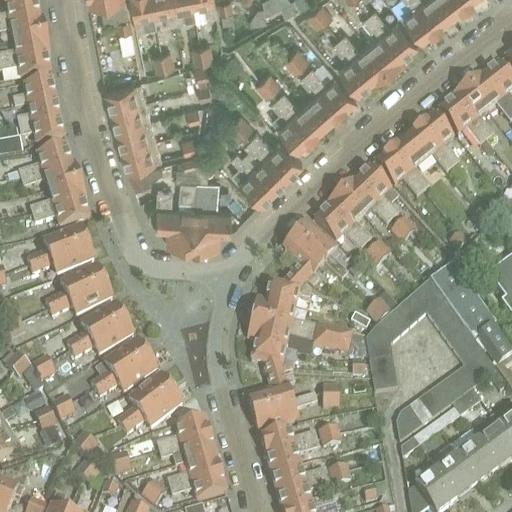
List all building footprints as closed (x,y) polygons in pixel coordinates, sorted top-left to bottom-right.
[(0,25),(43,18),(42,16),(39,17),(35,0),(6,5),(8,17),(0,18),(0,25)] [(157,28),(154,13),(151,0),(130,0),(136,31),(157,28)] [(172,0),(151,0),(154,13),(164,11),(166,25),(176,23),(172,0)] [(192,0),(172,0),(176,23),(196,20),(193,6),(192,0)] [(192,0),(193,6),(204,4),(206,18),(216,16),(213,0),(192,0)] [(285,17),(299,9),(293,0),(290,0),(289,0),(262,0),(265,15),(280,7),(285,17)] [(437,28),(415,0),(406,0),(412,8),(403,15),(422,39),(437,28)] [(415,0),(437,28),(452,16),(440,0),(415,0)] [(440,0),(452,16),(467,4),(463,0),(440,0)] [(231,1),(218,4),(220,15),(233,12),(231,1)] [(322,4),(314,11),(325,24),(332,17),(322,4)] [(390,27),(377,12),(375,9),(368,15),(371,18),(404,58),(406,56),(404,54),(417,43),(398,20),(390,27)] [(317,30),(325,24),(314,11),(307,17),(317,30)] [(404,58),(371,18),(368,15),(363,20),(377,36),(368,43),(390,69),(404,58)] [(43,18),(0,25),(0,35),(11,33),(13,43),(46,37),(43,18)] [(119,34),(132,32),(130,19),(116,22),(119,34)] [(375,82),(390,69),(368,43),(360,50),(345,33),(339,39),(375,82)] [(0,65),(49,55),(46,37),(13,43),(15,55),(0,57),(0,65)] [(333,44),(335,47),(347,61),(338,69),(358,93),(371,81),(373,84),(375,82),(339,39),(333,44)] [(210,45),(200,47),(204,64),(214,62),(210,45)] [(194,66),(204,64),(200,47),(190,49),(194,66)] [(298,48),(290,55),(302,68),(309,61),(298,48)] [(170,52),(161,54),(166,71),(175,68),(170,52)] [(166,71),(161,54),(151,57),(156,73),(166,71)] [(0,65),(0,73),(18,70),(20,81),(50,75),(47,58),(50,57),(49,55),(0,65)] [(294,74),(302,68),(290,55),(283,62),(294,74)] [(194,69),(198,82),(209,79),(205,66),(194,69)] [(481,75),(511,112),(511,100),(509,97),(511,94),(511,82),(499,66),(485,76),(483,73),(481,75)] [(313,67),(306,73),(309,76),(341,112),(355,100),(335,77),(327,83),(315,70),(313,67)] [(270,73),(262,79),(273,92),(281,85),(270,73)] [(309,76),(306,73),(300,78),(314,94),(306,101),(327,124),(341,112),(309,76)] [(510,124),(511,122),(511,112),(481,75),(466,86),(488,114),(496,107),(510,124)] [(265,99),(273,92),(262,79),(254,86),(265,99)] [(14,109),(28,107),(56,100),(52,81),(23,87),(26,97),(13,100),(14,109)] [(111,110),(139,104),(146,102),(141,82),(106,91),(111,110)] [(197,88),(200,102),(212,100),(209,85),(197,88)] [(488,114),(466,86),(452,98),(487,143),(493,138),(479,121),(488,114)] [(298,108),(286,95),(284,92),(278,97),(280,100),(313,136),(327,124),(306,101),(298,108)] [(280,100),(278,97),(272,102),(280,112),(271,120),(297,149),(313,136),(280,100)] [(496,154),(487,143),(452,98),(450,100),(452,102),(438,113),(458,137),(466,130),(490,159),(496,154)] [(56,100),(28,107),(30,117),(17,120),(19,129),(60,121),(56,100)] [(151,121),(146,102),(139,104),(111,110),(116,130),(144,123),(151,121)] [(186,111),(189,125),(201,122),(197,108),(186,111)] [(240,116),(234,123),(245,135),(252,128),(240,116)] [(447,175),(453,170),(459,165),(445,148),(453,141),(434,117),(405,142),(414,153),(429,141),(439,153),(432,158),(447,175)] [(64,141),(60,121),(19,129),(21,139),(34,136),(36,147),(64,141)] [(116,130),(121,149),(149,142),(156,141),(151,121),(144,123),(116,130)] [(240,140),(245,135),(234,123),(228,129),(240,140)] [(203,136),(211,145),(220,136),(211,128),(203,136)] [(0,157),(6,156),(22,154),(21,147),(20,139),(18,139),(16,132),(8,133),(0,134),(0,157)] [(251,140),(287,176),(301,162),(280,141),(272,149),(256,134),(251,140)] [(184,155),(196,152),(193,139),(181,142),(184,155)] [(242,157),(253,168),(275,189),(287,176),(251,140),(245,145),(249,149),(242,157)] [(149,142),(121,149),(127,169),(161,160),(156,141),(149,142)] [(390,154),(421,191),(424,194),(430,189),(416,172),(432,158),(439,153),(429,141),(414,153),(405,142),(390,154)] [(21,181),(25,180),(75,164),(75,162),(71,163),(66,147),(37,156),(40,168),(19,175),(21,181)] [(261,203),(275,189),(253,168),(242,157),(237,152),(231,159),(239,167),(232,174),(261,203)] [(417,200),(424,194),(421,191),(390,154),(375,166),(395,190),(403,183),(417,200)] [(195,202),(196,181),(200,155),(183,160),(177,161),(176,180),(180,181),(179,201),(195,202)] [(218,231),(230,232),(231,212),(217,211),(219,183),(207,182),(207,176),(215,167),(200,155),(196,181),(195,202),(194,210),(192,246),(217,247),(218,231)] [(45,183),(48,192),(81,182),(75,164),(25,180),(21,181),(23,190),(45,183)] [(353,181),(390,219),(392,222),(398,216),(391,207),(399,199),(370,170),(357,182),(355,179),(353,181)] [(353,181),(339,194),(363,219),(371,211),(387,227),(392,222),(390,219),(353,181)] [(33,218),(86,200),(81,182),(48,192),(52,203),(30,210),(33,218)] [(167,244),(192,246),(194,210),(172,208),(173,192),(159,191),(158,208),(156,208),(151,212),(151,219),(155,224),(156,224),(156,228),(168,229),(167,244)] [(339,194),(326,206),(365,247),(371,242),(356,226),(363,219),(339,194)] [(87,202),(86,200),(33,218),(35,226),(57,219),(60,230),(89,220),(84,203),(87,202)] [(327,210),(315,222),(336,244),(343,237),(359,253),(365,247),(326,206),(325,208),(327,210)] [(486,209),(478,215),(489,228),(496,222),(486,209)] [(489,228),(478,215),(470,221),(481,235),(489,228)] [(404,220),(397,227),(409,238),(416,231),(404,220)] [(511,223),(502,230),(511,244),(511,259),(488,277),(505,301),(501,304),(511,318),(511,223)] [(323,265),(337,279),(341,282),(347,277),(329,260),(336,251),(308,224),(296,237),(324,264),(323,265)] [(401,245),(409,238),(397,227),(390,234),(401,245)] [(27,260),(30,268),(33,267),(86,246),(80,229),(43,243),(47,253),(27,260)] [(458,234),(448,243),(456,252),(466,243),(458,234)] [(283,251),(300,267),(292,276),(304,286),(306,284),(313,290),(319,284),(312,277),(323,265),(324,264),(296,237),(283,251)] [(380,243),(371,252),(383,263),(392,255),(380,243)] [(86,246),(33,267),(30,268),(33,276),(36,275),(53,268),(57,276),(93,263),(86,246)] [(375,272),(383,263),(371,252),(363,260),(375,272)] [(430,284),(451,313),(457,322),(464,330),(470,339),(474,344),(478,341),(498,370),(496,371),(510,391),(511,389),(511,377),(504,366),(511,360),(511,348),(497,328),(497,327),(454,267),(430,284)] [(65,295),(48,303),(45,305),(48,311),(52,310),(104,285),(97,269),(61,286),(65,295)] [(304,286),(292,276),(281,287),(269,284),(265,302),(265,303),(295,311),(298,298),(301,298),(301,300),(309,302),(311,293),(304,286)] [(430,284),(411,300),(426,318),(432,326),(451,313),(430,284)] [(104,285),(52,310),(48,311),(52,319),(55,317),(72,309),(76,318),(112,301),(104,285)] [(349,346),(366,349),(365,343),(364,339),(351,336),(292,322),(295,311),(265,303),(265,302),(258,300),(253,321),(316,336),(349,344),(349,346)] [(380,300),(373,307),(383,320),(391,313),(380,300)] [(426,318),(411,300),(402,308),(417,326),(426,318)] [(70,353),(123,322),(115,306),(80,326),(85,335),(66,346),(70,353)] [(376,326),(383,320),(373,307),(365,314),(376,326)] [(402,308),(393,316),(408,333),(417,326),(402,308)] [(0,319),(5,330),(19,324),(15,313),(0,318),(0,319)] [(457,322),(451,313),(432,326),(439,335),(457,322)] [(369,323),(355,316),(351,323),(366,331),(369,323)] [(399,341),(408,333),(393,316),(384,323),(399,341)] [(248,342),(255,344),(256,343),(285,350),(288,339),(315,345),(314,347),(346,355),(368,359),(366,349),(349,346),(349,344),(316,336),(253,321),(248,342)] [(132,337),(123,322),(70,353),(75,362),(79,360),(78,358),(93,349),(98,357),(132,337)] [(439,335),(445,343),(464,330),(457,322),(439,335)] [(384,323),(375,331),(390,348),(399,341),(384,323)] [(24,334),(19,324),(5,330),(9,341),(24,334)] [(445,343),(452,352),(470,339),(464,330),(445,343)] [(368,359),(368,362),(391,359),(390,348),(375,331),(365,343),(366,349),(368,359)] [(458,361),(476,347),(470,339),(452,352),(458,361)] [(136,343),(104,365),(95,371),(100,379),(94,383),(98,389),(146,357),(136,343)] [(256,343),(255,344),(251,362),(264,365),(268,384),(283,379),(283,375),(293,373),(294,365),(287,363),(286,365),(282,364),(285,350),(256,343)] [(478,388),(490,380),(496,375),(476,347),(458,361),(464,369),(478,388)] [(13,374),(24,361),(17,355),(6,367),(13,374)] [(156,372),(146,357),(98,389),(103,397),(119,386),(124,394),(156,372)] [(31,368),(34,374),(50,365),(46,359),(31,368)] [(370,373),(393,368),(391,359),(368,362),(370,373)] [(24,376),(31,368),(30,367),(24,361),(13,374),(19,380),(24,376)] [(353,362),(353,378),(364,378),(364,363),(353,362)] [(34,374),(40,384),(41,383),(55,376),(50,365),(34,374)] [(40,384),(34,374),(31,368),(24,376),(25,379),(34,395),(43,389),(40,384)] [(370,373),(372,383),(395,381),(393,368),(370,373)] [(455,376),(469,394),(473,392),(478,388),(464,369),(455,376)] [(506,388),(496,375),(490,380),(499,393),(506,388)] [(446,382),(460,401),(469,394),(455,376),(446,382)] [(125,427),(171,392),(160,377),(129,401),(135,409),(120,420),(125,427)] [(248,397),(253,414),(290,403),(286,388),(294,386),(292,377),(283,379),(268,384),(270,391),(248,397)] [(397,390),(395,381),(372,383),(373,394),(397,390)] [(446,382),(437,389),(450,408),(451,407),(460,401),(446,382)] [(322,387),(322,399),(339,399),(339,387),(322,387)] [(437,389),(427,395),(441,414),(450,408),(437,389)] [(181,406),(171,392),(125,427),(129,433),(144,422),(150,430),(181,406)] [(469,394),(460,401),(451,407),(454,411),(459,419),(481,403),(473,392),(469,394)] [(80,404),(86,413),(99,404),(93,395),(80,404)] [(441,414),(427,395),(418,402),(432,421),(441,414)] [(40,396),(24,403),(30,415),(46,407),(40,396)] [(290,403),(253,414),(258,433),(296,422),(293,411),(316,404),(314,396),(290,403)] [(52,405),(56,414),(71,406),(66,397),(52,405)] [(339,399),(322,399),(323,411),(339,411),(339,399)] [(422,427),(432,421),(418,402),(409,409),(422,427)] [(76,415),(71,406),(56,414),(61,423),(76,415)] [(0,438),(9,433),(4,425),(16,416),(11,409),(0,416),(0,438)] [(33,417),(37,425),(53,418),(48,409),(33,417)] [(399,445),(422,427),(409,409),(404,412),(399,416),(395,426),(399,445)] [(438,434),(459,419),(454,411),(432,427),(438,434)] [(53,418),(37,425),(42,434),(57,426),(53,418)] [(511,418),(498,429),(511,448),(511,418)] [(158,453),(163,451),(210,438),(205,420),(176,428),(178,439),(156,445),(158,453)] [(511,462),(511,448),(498,429),(492,421),(471,436),(477,444),(498,473),(511,462)] [(432,427),(412,441),(418,448),(438,434),(432,427)] [(318,433),(320,441),(339,436),(337,428),(318,433)] [(289,429),(260,438),(265,456),(317,442),(314,434),(292,440),(289,429)] [(21,449),(9,433),(0,438),(0,462),(15,453),(21,449)] [(80,454),(90,441),(83,434),(72,448),(80,454)] [(341,444),(339,436),(320,441),(322,450),(341,444)] [(210,438),(163,451),(158,453),(161,460),(172,457),(175,467),(185,464),(215,455),(210,438)] [(98,447),(90,441),(80,454),(87,460),(98,447)] [(402,459),(418,448),(412,441),(400,449),(402,459)] [(265,456),(271,474),(300,466),(297,455),(315,451),(319,450),(317,442),(265,456)] [(456,460),(477,488),(498,473),(477,444),(456,460)] [(112,468),(129,463),(126,453),(109,458),(112,468)] [(169,489),(174,488),(221,474),(215,455),(185,464),(189,475),(167,481),(169,489)] [(456,503),(477,488),(456,460),(436,474),(456,503)] [(75,475),(83,481),(93,468),(86,462),(75,475)] [(132,473),(129,463),(112,468),(115,478),(132,473)] [(300,466),(271,474),(276,492),(328,479),(326,471),(303,477),(300,466)] [(327,472),(330,480),(349,474),(346,466),(327,472)] [(93,468),(83,481),(91,488),(101,475),(93,468)] [(221,474),(174,488),(169,489),(171,497),(194,491),(197,501),(226,493),(221,474)] [(349,474),(330,480),(332,488),(352,482),(349,474)] [(431,511),(444,511),(456,503),(436,474),(415,489),(407,495),(410,511),(425,511),(430,509),(431,511)] [(276,492),(281,511),(310,503),(308,493),(330,487),(328,479),(276,492)] [(0,480),(0,500),(13,505),(15,499),(20,500),(24,490),(0,480)] [(147,503),(160,488),(154,482),(141,497),(147,503)] [(119,488),(106,483),(102,494),(115,499),(119,488)] [(374,487),(362,491),(366,503),(377,500),(374,487)] [(167,494),(160,488),(147,503),(153,508),(167,494)] [(49,511),(66,511),(62,510),(65,500),(56,496),(52,506),(49,511)] [(333,496),(328,498),(310,503),(281,511),(313,511),(335,505),(333,496)] [(0,511),(10,511),(13,505),(0,500),(0,511)] [(32,500),(28,509),(35,511),(44,511),(47,506),(32,500)]
